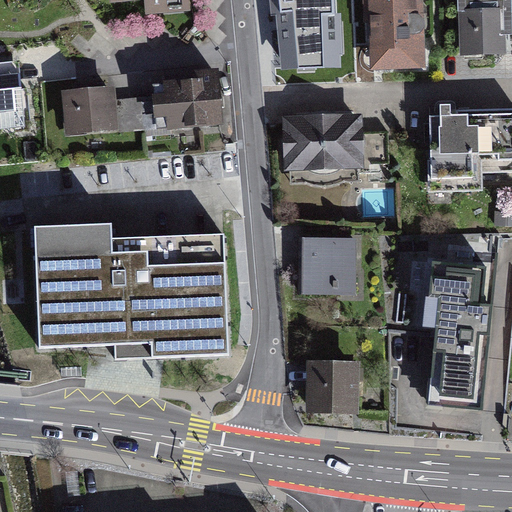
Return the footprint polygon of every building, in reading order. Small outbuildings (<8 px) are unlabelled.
[(136,20),(184,16),(182,0),(100,0),(102,11),(135,8),(136,20)] [(324,56),(323,0),(272,0),(273,56),(324,56)] [(418,74),(416,0),(359,0),(362,75),(418,74)] [(500,0),(452,0),(454,61),(502,60),(500,0)] [(0,118),(12,117),(7,70),(0,71),(0,118)] [(216,133),(211,81),(144,87),(148,139),(216,133)] [(113,136),(109,96),(56,101),(60,141),(113,136)] [(511,120),(421,123),(423,191),(511,188),(511,120)] [(356,125),(276,128),(278,181),(358,178),(356,125)] [(511,213),(496,213),(496,227),(511,227),(511,213)] [(228,362),(223,241),(108,245),(108,232),(28,235),(33,357),(116,353),(116,367),(228,362)] [(351,245),(297,245),(297,299),(352,299),(351,245)] [(496,258),(433,252),(429,296),(440,297),(429,403),(481,408),(496,258)] [(359,362),(308,362),(308,414),(358,414),(359,362)]
